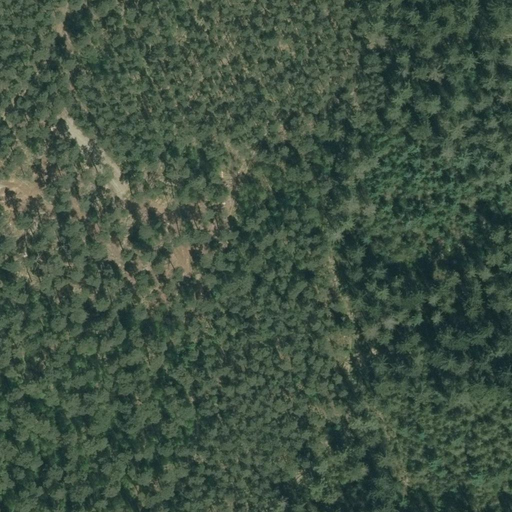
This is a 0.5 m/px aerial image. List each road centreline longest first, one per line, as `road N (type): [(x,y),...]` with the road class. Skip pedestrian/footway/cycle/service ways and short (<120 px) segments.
road 1 (track): [(264,511),(341,417),(319,205),(368,0)]
road 2 (track): [(166,511),(184,471),(186,366),(203,296),(249,166),(303,63),(325,0)]
road 3 (track): [(359,42),(511,34)]
